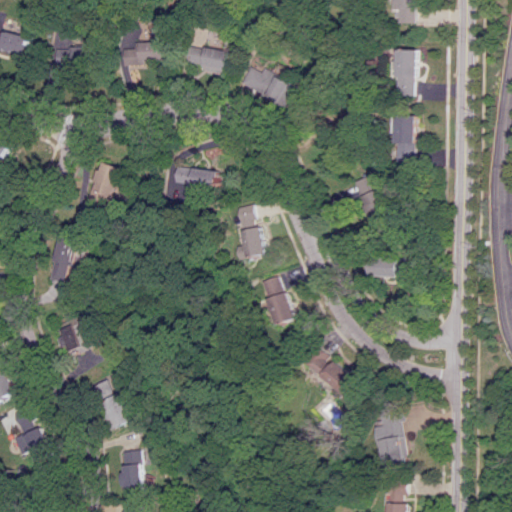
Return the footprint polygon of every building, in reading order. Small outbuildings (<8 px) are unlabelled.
[(402,22),(419,23),(419,0),(398,0),(398,8),(402,8),(402,22)] [(32,36),(0,28),(1,24),(0,23),(0,47),(27,55),(32,36)] [(169,27),(156,27),(156,41),(137,41),(137,47),(125,48),(126,64),(170,63),(169,27)] [(232,74),(236,52),(199,44),(195,62),(207,64),(206,69),(232,74)] [(91,47),(57,45),(57,65),(90,66),(91,47)] [(420,49),(401,49),(400,95),(420,95),(420,49)] [(245,83),(295,106),(305,85),(267,68),(266,70),(253,64),(245,83)] [(417,161),(418,115),(392,114),(392,132),(399,132),(399,161),(417,161)] [(0,162),(2,163),(10,146),(0,141),(0,162)] [(92,189),(116,195),(123,166),(100,160),(92,189)] [(175,166),(174,186),(221,189),(223,168),(175,166)] [(377,173),(354,180),(368,223),(391,216),(377,173)] [(242,206),(244,226),(261,224),(258,204),(242,206)] [(251,256),(270,254),(266,227),(248,229),(251,256)] [(78,241),(60,239),(54,279),(72,281),(78,241)] [(244,260),(251,259),(248,242),(242,243),(244,260)] [(370,276),(418,277),(418,259),(371,257),(370,276)] [(297,319),(283,275),(266,280),(280,324),(297,319)] [(98,348),(91,330),(103,325),(97,311),(63,324),(75,356),(98,348)] [(331,356),(321,347),(308,361),(343,394),(357,379),(331,356)] [(0,349),(0,400),(19,392),(1,349),(0,349)] [(143,420),(130,392),(111,401),(125,429),(143,420)] [(15,412),(25,433),(17,436),(25,454),(34,449),(40,461),(56,453),(33,404),(15,412)] [(380,407),(383,425),(375,426),(377,445),(382,444),(385,464),(409,461),(401,404),(380,407)] [(135,492),(156,490),(152,449),(130,451),(135,492)] [(410,511),(410,498),(406,498),(406,487),(384,488),(385,510),(391,509),(391,511),(410,511)]
